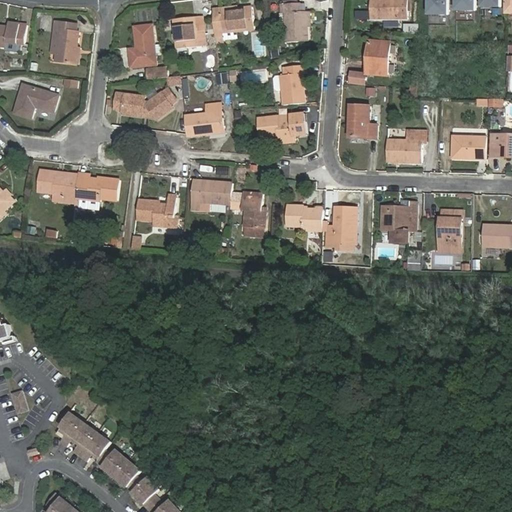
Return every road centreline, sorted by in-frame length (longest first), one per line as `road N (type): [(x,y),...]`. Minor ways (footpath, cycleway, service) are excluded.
road 1 (residential): [(511,185),(346,181),(327,161),(337,0)]
road 2 (residential): [(26,508),(27,472),(55,463),(123,511)]
road 3 (residential): [(111,0),(95,127)]
